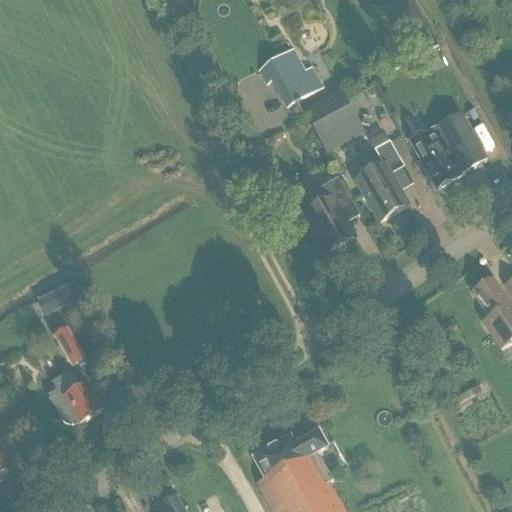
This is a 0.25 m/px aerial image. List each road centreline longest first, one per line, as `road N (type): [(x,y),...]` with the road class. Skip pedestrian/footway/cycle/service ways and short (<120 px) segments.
road 1 (tertiary): [(63,511),(511,215)]
road 2 (track): [(337,330),(162,0)]
